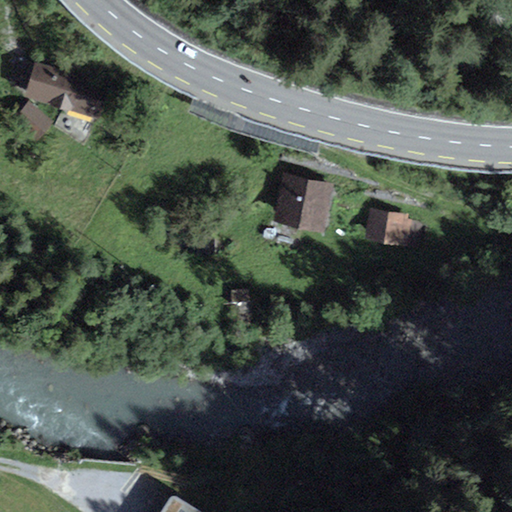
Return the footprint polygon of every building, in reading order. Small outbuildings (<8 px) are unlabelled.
[(35,88),(95,108),(102,87),(41,68),(35,88)] [(36,136),(49,121),(29,104),(16,118),(36,136)] [(323,222),(331,188),(283,177),(275,211),(323,222)] [(412,218),(375,211),(372,233),(408,239),(412,218)] [(206,511),(183,497),(173,511),(206,511)]
